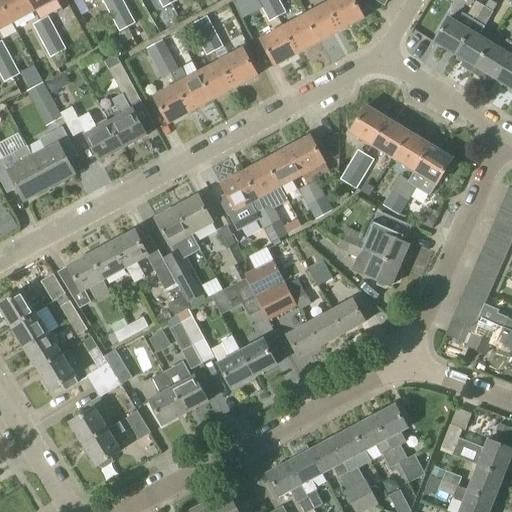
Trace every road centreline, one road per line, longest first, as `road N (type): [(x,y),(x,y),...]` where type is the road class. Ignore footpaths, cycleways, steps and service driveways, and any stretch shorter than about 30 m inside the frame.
road 1 (residential): [(0,263),(369,63)]
road 2 (residential): [(121,511),(414,361)]
road 3 (residential): [(414,361),(505,138)]
road 4 (residential): [(505,138),(369,63)]
road 5 (residential): [(72,511),(0,395)]
